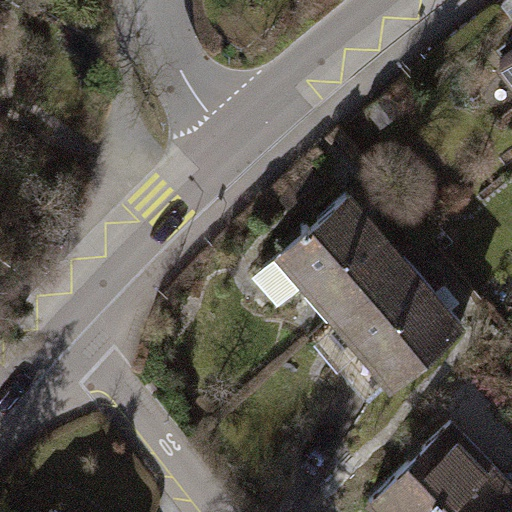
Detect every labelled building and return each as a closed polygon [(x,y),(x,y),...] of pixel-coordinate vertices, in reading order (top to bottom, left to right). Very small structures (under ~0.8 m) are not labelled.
[(511,73),(511,50),(501,59),(511,73)] [(338,320),(412,260),(356,191),(251,276),(280,312),(311,287),(338,320)] [(373,406),(468,330),(412,260),(338,320),(368,357),(347,373),(373,406)] [(385,511),(492,511),(511,494),(511,481),(458,422),(373,498),(385,511)] [(511,511),(511,494),(492,511),(511,511)]
